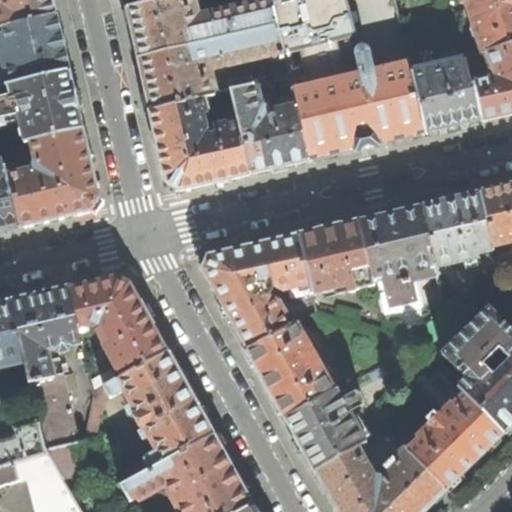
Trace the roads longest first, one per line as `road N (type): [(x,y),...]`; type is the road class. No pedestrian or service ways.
road 1 (residential): [(511,149),(143,237)]
road 2 (residential): [(298,511),(143,237)]
road 3 (residential): [(143,237),(88,0)]
road 4 (residential): [(143,237),(0,270)]
